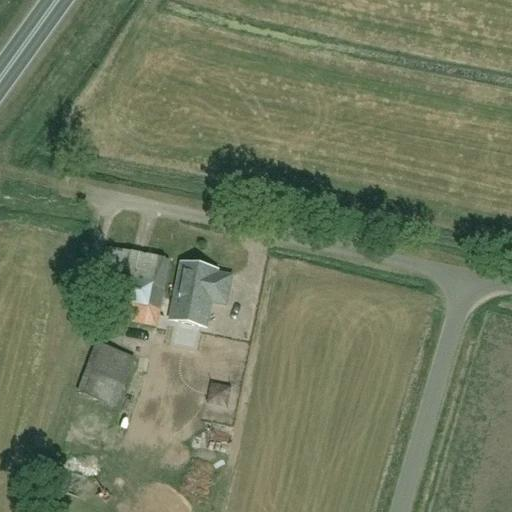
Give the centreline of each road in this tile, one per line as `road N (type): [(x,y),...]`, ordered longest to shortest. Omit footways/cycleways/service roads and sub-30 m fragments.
road 1 (unclassified): [(467,276),(95,194)]
road 2 (unclassified): [(398,511),(467,276)]
